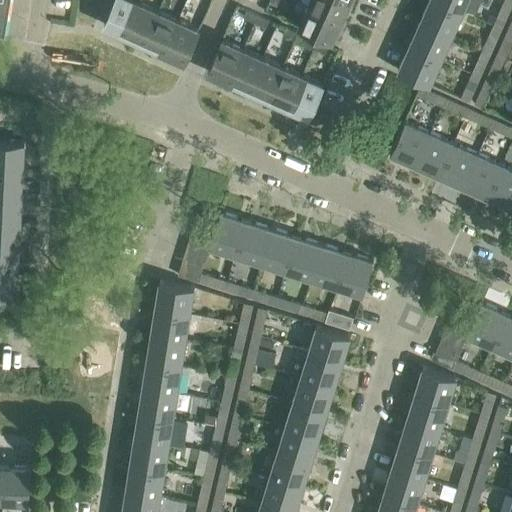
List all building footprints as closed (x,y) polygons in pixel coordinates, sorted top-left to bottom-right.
[(0,0),(0,8),(8,9),(9,0),(0,0)] [(138,0),(114,0),(104,24),(124,33),(139,0),(138,0)] [(139,0),(124,33),(144,42),(159,9),(139,0)] [(341,18),(348,0),(309,0),(308,3),(341,18)] [(463,10),(441,0),(428,0),(420,19),(453,34),(463,10)] [(467,0),(441,0),(463,10),(467,0)] [(502,27),(511,5),(511,2),(506,0),(503,0),(493,23),(502,27)] [(299,24),(332,38),(341,18),(308,3),(299,24)] [(244,16),(255,21),(258,13),(247,8),(244,16)] [(159,9),(144,42),(164,50),(178,18),(159,9)] [(266,26),(269,18),(258,13),(255,21),(266,26)] [(185,60),(199,27),(178,18),(164,50),(185,60)] [(453,34),(420,19),(410,43),(442,58),(453,34)] [(492,51),(502,27),(493,23),(483,47),(492,51)] [(298,31),(287,26),(283,34),(294,39),(298,31)] [(506,58),(511,43),(511,31),(507,29),(497,54),(506,58)] [(303,42),(314,47),(317,40),(306,35),(303,42)] [(243,47),(223,37),(208,70),(229,79),(243,47)] [(325,52),(328,45),(317,40),(314,47),(325,52)] [(442,58),(410,43),(398,69),(402,70),(427,81),(427,82),(431,83),(442,58)] [(243,47),(229,79),(249,88),(263,55),(243,47)] [(481,75),(492,51),(483,47),(472,71),(481,75)] [(495,82),(506,58),(497,54),(486,78),(495,82)] [(263,55),(249,88),(268,97),(283,64),(263,55)] [(283,64),(268,97),(288,106),(302,73),(283,64)] [(470,99),(481,75),(472,71),(461,95),(470,99)] [(302,73),(288,106),(309,115),(323,82),(302,73)] [(484,106),(495,82),(486,78),(475,102),(484,106)] [(417,93),(441,104),(445,96),(420,85),(417,93)] [(469,107),(445,96),(441,104),(465,115),(469,107)] [(493,117),(469,107),(465,115),(490,126),(493,117)] [(511,125),(493,117),(490,126),(511,135),(511,125)] [(415,162),(429,130),(405,119),(403,122),(404,122),(392,148),(390,151),(415,162)] [(439,173),(454,141),(429,130),(415,162),(439,173)] [(0,165),(24,167),(25,139),(22,139),(0,138),(0,165)] [(462,183),(477,151),(454,141),(439,173),(462,183)] [(487,194),(503,163),(477,151),(462,183),(487,194)] [(511,166),(503,163),(487,194),(511,205),(511,166)] [(0,192),(23,194),(24,167),(0,165),(0,192)] [(0,219),(21,220),(23,194),(0,192),(0,219)] [(236,252),(247,219),(220,210),(219,214),(220,214),(216,225),(213,236),(210,243),(236,252)] [(0,245),(20,247),(21,220),(0,219),(0,245)] [(213,236),(216,225),(195,219),(192,230),(213,236)] [(261,260),(272,226),(247,219),(236,252),(261,260)] [(286,268),(297,234),(272,226),(261,260),(286,268)] [(209,247),(210,243),(213,236),(192,230),(188,240),(209,247)] [(312,276),(322,242),(297,234),(286,268),(312,276)] [(206,258),(209,247),(188,240),(185,251),(206,258)] [(337,284),(348,250),(322,242),(312,276),(337,284)] [(0,271),(19,272),(20,247),(0,245),(0,271)] [(374,258),(348,250),(337,284),(344,286),(364,292),(365,289),(364,288),(373,262),(374,258)] [(202,269),(206,258),(185,251),(182,262),(202,269)] [(199,280),(202,270),(202,269),(182,262),(178,273),(199,280)] [(225,288),(228,278),(202,270),(199,280),(225,288)] [(17,300),(19,272),(0,271),(0,298),(14,300),(17,300)] [(250,296),(253,286),(228,278),(225,288),(250,296)] [(191,284),(176,282),(164,280),(164,279),(160,279),(156,306),(191,312),(195,284),(191,283),(191,284)] [(275,304),(278,294),(253,286),(250,296),(275,304)] [(301,311),(304,302),(278,294),(275,304),(301,311)] [(244,300),(239,321),(249,323),(253,302),(244,300)] [(492,343),(506,311),(481,300),(480,303),(474,316),(470,327),(468,332),(492,343)] [(325,319),(328,310),(304,302),(301,311),(325,319)] [(258,305),(252,334),(262,336),(268,307),(258,305)] [(186,338),(191,312),(156,306),(151,332),(186,338)] [(350,327),(354,316),(354,315),(329,307),(328,310),(325,319),(350,327)] [(470,327),(474,316),(455,307),(450,318),(470,327)] [(511,351),(511,313),(506,311),(492,343),(511,351)] [(468,332),(470,327),(450,318),(445,328),(465,337),(468,332)] [(243,349),(249,323),(239,321),(233,347),(243,349)] [(343,359),(351,333),(347,332),(321,324),(317,322),(309,349),(343,359)] [(461,348),(465,337),(445,328),(441,339),(461,348)] [(182,364),(186,338),(151,332),(147,358),(182,364)] [(256,362),(262,336),(252,334),(246,360),(256,362)] [(457,357),(461,348),(441,339),(436,350),(456,358),(457,357)] [(237,375),(243,349),(233,347),(227,373),(237,375)] [(335,385),(343,360),(343,359),(309,349),(301,374),(335,385)] [(456,358),(436,350),(434,349),(431,356),(453,366),(456,358)] [(481,368),(457,357),(456,358),(453,366),(477,377),(481,368)] [(178,390),(182,364),(147,358),(143,385),(178,390)] [(250,388),(256,362),(246,360),(240,385),(250,388)] [(427,365),(423,364),(415,390),(449,401),(457,374),(454,373),(453,374),(427,365)] [(505,379),(481,368),(477,377),(501,388),(505,379)] [(230,402),(237,375),(227,373),(221,400),(230,402)] [(327,410),(335,385),(301,374),(293,399),(327,410)] [(511,381),(505,379),(501,388),(511,392),(511,381)] [(174,417),(178,390),(143,385),(139,411),(174,417)] [(244,413),(250,388),(240,385),(234,411),(244,413)] [(487,389),(481,410),(490,413),(497,392),(487,389)] [(441,426),(449,401),(415,390),(407,415),(441,426)] [(319,435),(327,411),(327,410),(293,399),(285,425),(319,435)] [(225,426),(230,402),(221,400),(215,424),(225,426)] [(499,403),(491,429),(501,432),(509,406),(499,403)] [(483,439),(490,413),(481,410),(473,436),(483,439)] [(169,443),(174,417),(139,411),(134,437),(169,443)] [(238,441),(244,413),(234,411),(228,439),(238,441)] [(433,451),(441,426),(407,415),(400,441),(433,451)] [(219,452),(225,426),(215,424),(209,449),(219,452)] [(311,461),(319,436),(319,435),(285,425),(277,450),(311,461)] [(493,457),(501,432),(491,429),(483,454),(493,457)] [(475,464),(483,439),(473,436),(465,461),(475,464)] [(165,469),(169,443),(134,437),(130,464),(165,469)] [(232,466),(238,441),(228,439),(222,464),(232,466)] [(426,476),(433,451),(400,441),(392,466),(426,476)] [(213,477),(219,452),(209,449),(203,475),(213,477)] [(303,486),(311,461),(277,450),(269,476),(303,486)] [(485,483),(493,457),(483,454),(475,480),(485,483)] [(467,489),(475,464),(465,461),(457,486),(467,489)] [(32,465),(4,464),(2,499),(30,501),(30,500),(31,497),(30,497),(31,469),(32,469),(32,465)] [(161,495),(165,469),(130,464),(126,490),(161,495)] [(226,491),(232,466),(222,464),(216,488),(226,491)] [(418,502),(426,476),(392,466),(384,491),(418,502)] [(207,505),(213,477),(203,475),(197,503),(207,505)] [(295,511),(303,486),(269,476),(261,501),(295,511)] [(477,508),(485,483),(475,480),(468,505),(477,508)] [(450,511),(459,511),(467,489),(457,486),(450,511)] [(221,511),(226,491),(216,488),(210,511),(221,511)] [(158,511),(161,495),(126,490),(122,511),(158,511)] [(414,511),(418,502),(384,491),(377,511),(414,511)] [(295,511),(261,501),(257,511),(295,511)] [(205,511),(207,505),(197,503),(194,511),(205,511)]
